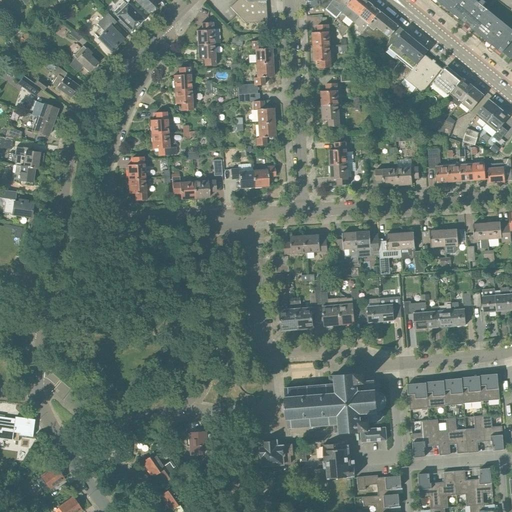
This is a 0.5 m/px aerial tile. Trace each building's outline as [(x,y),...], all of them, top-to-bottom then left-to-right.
[(136,0),(149,13),(150,12),(153,12),(154,10),(154,8),(159,3),(156,0),(136,0)] [(237,0),(238,0),(230,7),(245,23),(267,22),(265,0),(237,0)] [(333,0),(329,6),(326,10),(337,19),(352,0),(333,0)] [(366,0),(352,0),(337,19),(342,24),(338,28),(343,35),(353,22),(369,2),(366,0)] [(511,32),(471,0),(438,0),(438,1),(444,6),(446,5),(450,8),(449,10),(455,15),(456,13),(461,17),(459,18),(465,24),(467,22),(471,25),(470,27),(476,32),(477,30),(482,34),(480,36),(486,41),(488,39),(492,42),(491,44),(497,49),(498,48),(503,51),(501,53),(501,54),(503,52),(510,59),(511,56),(511,32)] [(142,20),(128,5),(124,2),(114,11),(122,20),(121,21),(127,27),(128,26),(132,30),(136,26),(139,26),(141,24),(141,21),(142,20)] [(369,2),(353,22),(360,27),(358,30),(362,34),(380,11),(369,2)] [(380,11),(362,34),(356,40),(359,43),(363,39),(364,41),(369,35),(388,50),(404,30),(380,11)] [(111,51),(120,41),(116,36),(118,34),(103,19),(99,23),(106,30),(98,38),(111,51)] [(197,45),(214,44),(213,22),(202,23),(202,30),(196,31),(197,45)] [(313,47),(330,46),(329,25),(318,25),(318,32),(312,33),(313,47)] [(401,84),(405,79),(425,55),(429,50),(404,30),(388,50),(401,61),(390,75),(401,84)] [(78,41),(81,37),(74,32),(71,36),(78,41)] [(25,33),(17,44),(22,48),(30,37),(25,33)] [(257,64),(273,63),(272,48),(263,48),(263,41),(253,42),(253,50),(256,50),(257,64)] [(214,44),(197,45),(198,59),(204,59),(204,66),(216,65),(214,44)] [(330,46),(313,47),(314,62),(320,61),(320,68),(331,68),(330,46)] [(84,66),(90,72),(98,63),(90,56),(92,54),(86,49),(77,59),(76,58),(70,64),(78,72),(84,66)] [(424,94),(431,86),(444,70),(425,55),(405,79),(424,94)] [(249,94),(257,93),(257,85),(265,85),(265,77),(273,77),(273,63),(257,64),(258,76),(255,77),(255,84),(237,85),(238,95),(249,94)] [(2,72),(11,78),(15,72),(6,66),(2,72)] [(448,66),(444,70),(431,86),(447,99),(450,96),(452,93),(463,79),(448,66)] [(174,90),(191,89),(190,71),(190,67),(189,67),(179,68),(179,75),(173,75),(174,90)] [(56,87),(71,97),(78,86),(70,81),(72,78),(58,68),(54,73),(59,76),(53,83),(57,86),(56,87)] [(34,84),(23,76),(18,84),(35,96),(41,88),(34,84)] [(34,84),(41,88),(44,91),(48,85),(39,78),(39,79),(38,78),(34,84)] [(463,79),(452,93),(462,101),(474,87),(463,79)] [(322,106),(339,105),(337,83),(326,84),(327,91),(321,91),(322,106)] [(474,87),(462,101),(472,110),(484,95),(474,87)] [(191,89),(174,90),(175,104),(181,104),(182,111),(193,111),(191,89)] [(249,94),(238,95),(239,103),(250,102),(249,94)] [(478,114),(488,122),(500,108),(489,100),(478,114)] [(263,101),(253,102),(253,110),(257,110),(258,123),(274,123),(273,108),(264,108),(263,101)] [(53,123),(58,109),(38,102),(33,116),(53,123)] [(339,105),(322,106),(323,120),(328,120),(329,127),(340,126),(339,105)] [(500,108),(488,122),(498,130),(494,136),(499,140),(505,133),(500,129),(510,116),(500,108)] [(151,135),(168,134),(167,112),(155,113),(156,120),(150,120),(151,135)] [(53,123),(33,116),(28,129),(48,136),(53,123)] [(452,130),(454,124),(446,121),(443,120),(441,126),(452,130)] [(274,123),(258,123),(259,137),(255,138),(255,145),(266,145),(266,138),(275,137),(274,123)] [(450,136),(452,130),(441,126),(438,132),(450,136)] [(1,137),(13,138),(18,139),(22,132),(9,127),(8,129),(3,127),(1,137)] [(396,142),(404,141),(403,128),(395,129),(396,142)] [(479,133),(467,129),(465,135),(477,139),(479,133)] [(168,134),(151,135),(152,149),(158,148),(158,155),(177,154),(176,147),(169,147),(168,134)] [(465,135),(463,141),(475,145),(477,139),(465,135)] [(13,138),(1,137),(0,136),(0,147),(11,149),(13,138)] [(330,150),(331,165),(347,164),(347,163),(354,163),(353,152),(347,153),(346,142),(335,142),(336,150),(330,150)] [(496,154),(500,149),(495,145),(491,150),(496,154)] [(16,166),(37,169),(38,169),(40,153),(34,152),(35,150),(22,148),(21,156),(17,156),(16,166)] [(245,154),(245,152),(245,148),(238,148),(238,152),(239,157),(246,157),(245,154)] [(437,183),(449,182),(448,166),(441,167),(439,149),(428,150),(429,169),(436,168),(437,183)] [(461,165),(462,181),(474,180),(473,164),(465,165),(465,157),(465,150),(459,150),(461,165)] [(127,165),(128,180),(145,179),(143,157),(132,158),(133,165),(127,165)] [(214,175),(215,175),(223,175),(222,159),(213,160),(214,175)] [(485,163),(485,172),(488,172),(489,183),(505,182),(505,181),(511,180),(511,177),(511,159),(503,159),(503,162),(491,163),(485,163)] [(473,164),(474,180),(486,179),(485,172),(485,163),(473,164)] [(347,164),(331,165),(331,179),(337,179),(337,186),(349,185),(347,164)] [(448,166),(449,182),(462,181),(461,165),(448,166)] [(37,169),(16,166),(14,166),(13,172),(15,173),(14,179),(33,182),(34,176),(36,176),(37,169)] [(253,169),(254,187),(268,186),(268,177),(275,176),(275,166),(267,167),(267,168),(253,169)] [(254,187),(253,169),(239,170),(238,167),(230,168),(231,180),(239,179),(239,188),(254,187)] [(397,169),(398,185),(413,184),(413,179),(420,178),(419,167),(397,169)] [(398,185),(397,169),(376,170),(376,181),(384,181),(384,186),(398,185)] [(145,179),(128,180),(129,194),(135,194),(135,201),(146,200),(145,179)] [(215,180),(193,181),(195,198),(209,197),(209,192),(216,191),(215,180)] [(195,198),(193,181),(172,183),(173,195),(180,194),(180,199),(195,198)] [(2,213),(12,215),(31,217),(33,205),(26,204),(27,201),(19,200),(18,203),(14,203),(15,193),(0,190),(0,197),(1,198),(3,200),(5,201),(4,213),(3,213),(2,213)] [(487,223),(488,238),(502,237),(501,222),(487,223)] [(488,238),(487,223),(473,224),(474,239),(480,239),(481,248),(488,248),(488,238)] [(444,230),(445,246),(446,254),(455,253),(458,250),(458,245),(457,229),(444,230)] [(445,246),(444,230),(430,231),(431,247),(445,246)] [(370,231),(356,232),(358,258),(380,256),(379,238),(378,234),(370,235),(370,231)] [(358,258),(356,232),(343,233),(344,249),(349,248),(350,263),(354,263),(354,267),(359,267),(359,263),(358,258)] [(400,233),(401,249),(415,248),(414,232),(400,233)] [(379,238),(380,256),(380,259),(381,259),(381,258),(402,257),(401,249),(400,233),(386,234),(387,241),(383,241),(383,239),(380,239),(380,238),(379,238)] [(319,235),(304,236),(306,253),(327,251),(326,240),(320,241),(319,235)] [(306,253),(304,236),(291,237),(291,243),(284,243),(285,254),(306,253)] [(468,261),(475,261),(474,246),(467,247),(468,261)] [(415,273),(424,273),(423,252),(414,252),(415,273)] [(277,273),(288,272),(287,255),(275,256),(277,273)] [(341,325),(339,298),(328,299),(327,292),(321,293),(320,281),(315,281),(317,295),(317,305),(322,304),(324,323),(329,322),(330,326),(341,325)] [(510,310),(508,289),(508,288),(500,288),(501,295),(496,295),(497,311),(510,310)] [(339,298),(341,325),(355,324),(353,305),(353,301),(359,301),(358,289),(351,289),(352,298),(347,298),(347,297),(339,298)] [(497,311),(496,295),(495,289),(483,290),(484,297),(483,297),(484,312),(497,311)] [(464,306),(471,305),(470,293),(463,294),(464,306)] [(400,297),(380,299),(382,321),(394,320),(394,318),(401,317),(400,297)] [(295,300),(296,306),(296,307),(297,329),(314,327),(312,309),(304,309),(304,307),(301,307),(301,299),(295,300)] [(382,321),(380,299),(367,300),(369,323),(382,321)] [(439,306),(439,312),(441,327),(453,326),(452,311),(451,303),(451,302),(445,303),(446,306),(439,306)] [(451,303),(452,311),(453,326),(466,325),(465,310),(459,310),(458,302),(451,303)] [(412,314),(414,314),(415,329),(428,328),(427,313),(426,303),(411,304),(412,314)] [(441,327),(439,312),(439,306),(431,307),(431,312),(427,313),(428,328),(441,327)] [(297,329),(296,307),(288,308),(288,311),(280,311),(281,330),(297,329)] [(356,374),(356,373),(334,375),(334,376),(329,376),(330,385),(285,388),(286,397),(285,397),(287,420),(288,419),(288,429),(312,426),(312,429),(319,428),(319,426),(334,424),(334,433),(339,432),(340,434),(361,432),(362,442),(386,440),(385,428),(369,429),(369,422),(378,421),(378,420),(379,420),(380,420),(381,419),(382,418),(382,417),(382,416),(382,415),(381,413),(380,412),(378,412),(378,411),(381,410),(382,409),(383,408),(384,406),(385,405),(385,402),(385,399),(385,398),(384,396),(383,395),(382,394),(381,393),(378,392),(376,392),(376,390),(377,390),(378,389),(378,388),(379,387),(379,386),(379,385),(378,383),(377,382),(376,382),(374,382),(374,381),(365,382),(364,374),(356,374)] [(487,385),(481,385),(482,401),(500,400),(498,374),(487,375),(487,385)] [(481,385),(480,376),(469,377),(470,387),(463,387),(464,403),(482,402),(482,401),(481,385)] [(463,387),(462,378),(451,379),(452,389),(445,390),(446,406),(464,404),(464,403),(463,387)] [(445,390),(445,381),(433,381),(434,391),(428,392),(427,392),(429,408),(446,406),(445,390)] [(427,392),(428,392),(427,383),(416,384),(416,394),(409,394),(410,410),(429,409),(429,408),(427,392)] [(483,416),(485,442),(492,441),(493,451),(504,450),(502,426),(492,427),(491,415),(483,416)] [(466,429),(468,453),(479,452),(478,442),(485,442),(483,416),(474,417),(475,429),(466,429)] [(15,420),(0,417),(0,438),(9,440),(10,434),(32,437),(34,423),(21,421),(21,418),(16,417),(15,420)] [(448,431),(449,431),(450,445),(457,444),(457,454),(468,453),(466,429),(457,430),(456,418),(447,419),(448,431)] [(431,446),(429,420),(421,421),(422,433),(412,434),(414,458),(425,457),(424,447),(431,446)] [(429,420),(431,446),(439,446),(440,456),(451,455),(450,445),(449,431),(448,431),(439,432),(438,420),(429,420)] [(190,452),(204,451),(203,444),(206,444),(206,432),(195,433),(195,435),(188,436),(190,452)] [(277,446),(277,440),(262,442),(263,448),(260,448),(261,460),(261,465),(264,468),(286,466),(286,464),(290,464),(290,455),(292,455),(291,445),(277,446)] [(160,451),(164,448),(160,443),(156,446),(160,451)] [(347,445),(347,443),(323,445),(325,466),(329,466),(329,468),(315,469),(316,479),(330,478),(330,476),(353,474),(352,461),(350,461),(349,444),(347,445)] [(300,462),(307,461),(305,446),(298,447),(300,462)] [(164,469),(162,467),(154,454),(142,462),(152,477),(159,472),(164,469)] [(162,467),(164,469),(159,472),(166,481),(177,473),(169,462),(162,467)] [(50,489),(64,479),(55,466),(41,476),(50,489)] [(480,479),(473,480),(475,505),(484,505),(484,504),(483,493),(493,492),(491,468),(480,469),(480,479)] [(456,495),(454,471),(444,472),(445,482),(437,483),(440,508),(445,508),(448,508),(447,496),(456,495)] [(475,505),(473,480),(466,480),(465,471),(454,471),(456,495),(466,494),(467,506),(470,506),(475,505)] [(440,508),(437,483),(430,483),(429,474),(418,474),(420,498),(430,497),(431,509),(440,508)] [(378,496),(392,495),(392,488),(401,487),(401,476),(378,478),(378,475),(357,477),(358,490),(366,490),(366,486),(378,484),(378,496)] [(178,481),(182,485),(187,481),(184,477),(178,481)] [(171,510),(183,501),(173,487),(161,495),(171,510)] [(35,506),(47,498),(44,493),(32,502),(35,506)] [(376,511),(390,511),(390,506),(400,505),(399,494),(392,495),(378,496),(363,497),(364,506),(376,505),(376,511)] [(78,511),(82,510),(73,497),(59,507),(63,511),(78,511)] [(17,511),(26,506),(23,502),(14,508),(16,511),(17,511)]
